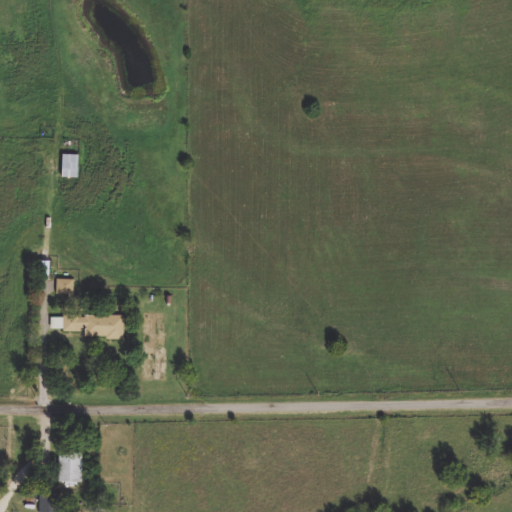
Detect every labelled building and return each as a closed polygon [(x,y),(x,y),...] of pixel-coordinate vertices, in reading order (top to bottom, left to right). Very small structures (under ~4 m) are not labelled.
[(79,179),(63,179),(63,155),(79,155),(79,179)] [(50,280),(41,280),(41,262),(50,262),(50,280)] [(74,296),(57,295),(57,280),(75,280),(74,296)] [(85,332),(52,331),(52,316),(126,317),(125,340),(84,339),(85,332)] [(60,484),(60,453),(82,453),(82,484),(60,484)] [(59,495),(59,511),(41,511),(41,495),(59,495)]
